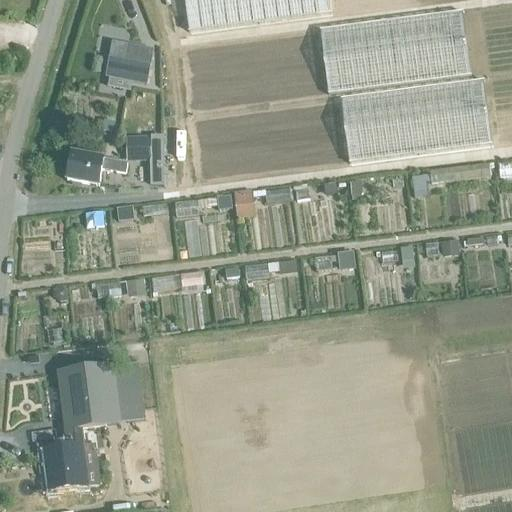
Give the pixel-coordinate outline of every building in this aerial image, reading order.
[(116,44),(110,79),(143,85),(150,50),(116,44)] [(126,160),(150,160),(150,139),(126,140),(126,160)] [(127,165),(104,161),(72,155),(67,182),(99,188),(102,171),(125,176),(127,165)] [(412,181),(413,190),(424,188),(423,179),(412,181)] [(350,185),(351,198),(362,197),(360,184),(350,185)] [(216,200),(217,208),(218,213),(233,211),(231,198),(216,200)] [(238,208),(248,207),(247,198),(237,199),(238,208)] [(177,215),(198,213),(196,201),(176,204),(177,215)] [(132,208),(117,210),(119,223),(134,221),(132,208)] [(103,215),(86,216),(87,232),(104,230),(103,215)] [(457,242),(441,244),(442,259),(459,257),(457,242)] [(413,249),(400,251),(402,265),(414,263),(413,249)] [(337,255),(338,258),(338,263),(339,272),(355,271),(353,253),(337,255)] [(317,259),(317,271),(333,271),(333,258),(317,259)] [(277,266),(278,274),(279,276),(297,274),(296,262),(277,265),(277,266)] [(238,270),(225,271),(226,281),(239,279),(238,270)] [(194,288),(192,275),(180,277),(180,278),(182,290),(194,288)] [(128,298),(145,296),(144,282),(126,284),(128,298)] [(54,299),(60,304),(68,303),(66,290),(53,291),(54,299)] [(511,351),(443,362),(452,426),(511,417),(511,351)] [(144,422),(137,365),(113,368),(120,425),(126,424),(144,422)] [(57,374),(67,449),(82,447),(80,431),(120,426),(120,425),(113,368),(113,367),(57,374)] [(468,496),(511,489),(511,420),(456,429),(468,496)] [(82,447),(67,449),(43,452),(45,468),(47,468),(48,477),(46,477),(48,494),(87,489),(82,447)]
